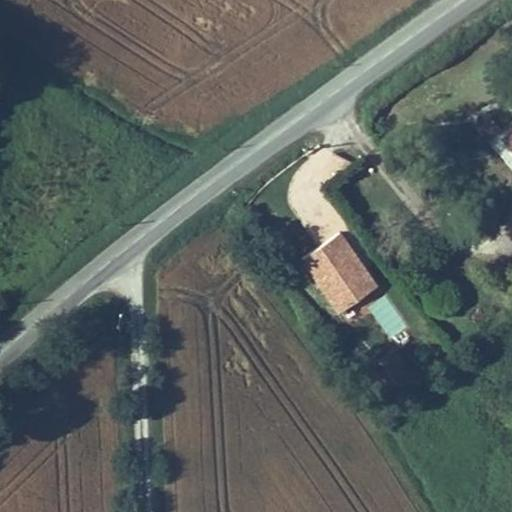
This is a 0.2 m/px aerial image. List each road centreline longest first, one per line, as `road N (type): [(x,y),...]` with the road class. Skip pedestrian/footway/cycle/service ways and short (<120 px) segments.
road 1 (tertiary): [(461,0),(234,156),(131,238)]
road 2 (residential): [(131,238),(146,511)]
road 3 (tertiary): [(131,238),(0,353)]
